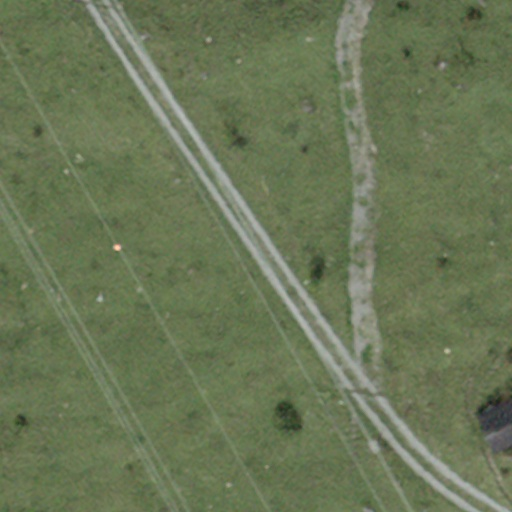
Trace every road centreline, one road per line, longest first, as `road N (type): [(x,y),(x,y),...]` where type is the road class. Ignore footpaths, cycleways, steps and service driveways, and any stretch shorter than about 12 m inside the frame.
road 1 (track): [(111,0),(357,398),(486,511)]
road 2 (track): [(357,398),(352,38),(361,0)]
